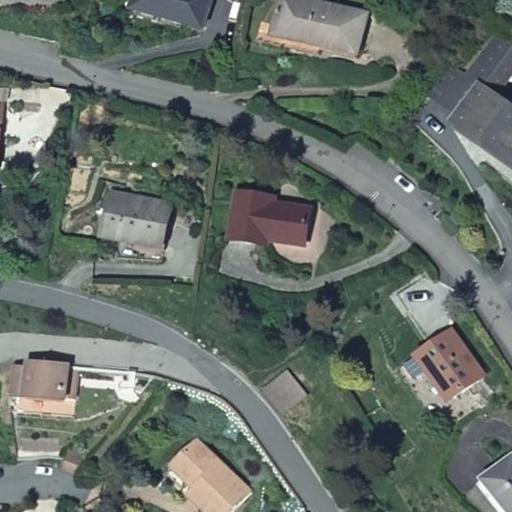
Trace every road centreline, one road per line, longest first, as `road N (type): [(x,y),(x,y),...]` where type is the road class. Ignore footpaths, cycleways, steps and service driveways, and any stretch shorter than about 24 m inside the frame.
road 1 (residential): [(0,53),(228,106),(304,142),(373,183),(456,254),(511,332)]
road 2 (residential): [(213,367),(180,343),(98,309),(0,284)]
road 3 (residential): [(213,367),(0,347)]
road 4 (residential): [(326,511),(253,408),(213,367)]
